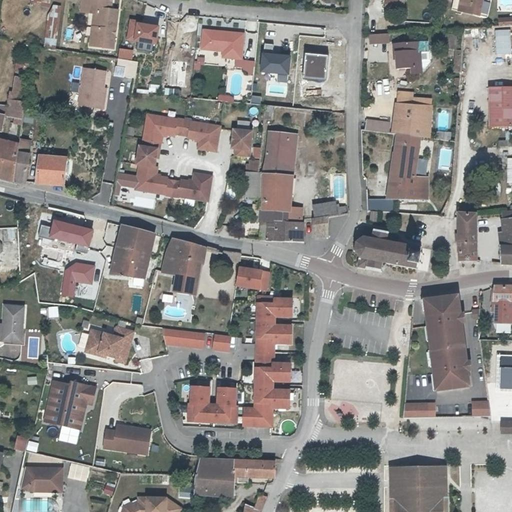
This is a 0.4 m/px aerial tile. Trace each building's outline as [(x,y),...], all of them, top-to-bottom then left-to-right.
[(93,50),(105,51),(109,47),(117,48),(118,39),(115,39),(115,33),(119,33),(121,14),(114,14),(115,3),(86,0),(85,16),(96,17),(93,50)] [(339,0),(330,0),(330,8),(338,9),(339,0)] [(465,0),(461,15),(479,20),(484,0),(465,0)] [(46,4),(46,44),(56,45),(57,5),(46,4)] [(124,40),(153,46),(158,26),(128,20),(124,40)] [(495,31),(495,55),(510,55),(510,31),(495,31)] [(205,52),(225,53),(230,54),(229,61),(244,62),(246,37),(207,33),(205,52)] [(368,34),(368,61),(387,62),(388,46),(388,35),(368,34)] [(455,49),(456,35),(443,35),(443,48),(455,49)] [(424,43),(392,45),(392,54),(394,53),(395,70),(406,70),(418,70),(423,69),(427,65),(426,52),(424,52),(424,43)] [(118,51),(115,67),(123,69),(122,76),(131,77),(136,55),(118,51)] [(174,80),(176,66),(165,65),(163,88),(179,91),(181,80),(174,80)] [(183,67),(176,66),(174,80),(181,80),(183,67)] [(100,101),(102,89),(105,73),(83,69),(78,105),(101,109),(102,101),(100,101)] [(7,100),(24,103),(25,95),(27,83),(27,81),(27,79),(12,77),(10,92),(8,92),(7,100)] [(439,97),(448,97),(448,85),(439,85),(439,97)] [(490,135),(511,134),(511,95),(490,96),(490,135)] [(317,115),(334,116),(336,105),(268,98),(267,110),(317,115)] [(24,103),(7,100),(7,101),(5,113),(5,115),(5,117),(13,118),(12,124),(21,125),(24,103)] [(393,132),(396,133),(421,135),(430,136),(432,105),(396,103),(393,132)] [(198,149),(216,151),(220,127),(192,122),(192,121),(176,119),(148,114),(143,139),(146,139),(145,146),(139,145),(136,163),(139,164),(135,189),(163,194),(179,197),(179,196),(207,201),(211,177),(194,173),(192,182),(181,180),(180,182),(166,180),(166,178),(155,176),(156,167),(154,166),(157,149),(159,149),(160,142),(161,142),(162,133),(174,136),(174,134),(189,136),(188,138),(200,140),(198,149)] [(363,120),(362,129),(384,131),(385,122),(363,120)] [(252,132),(234,130),(232,149),(236,149),(235,157),(249,158),(252,132)] [(293,176),(296,134),(268,132),(268,137),(263,137),(263,149),(266,149),(262,176),(264,176),(263,189),(267,189),(267,199),(263,199),(263,211),(269,211),(268,221),(286,222),(286,223),(288,223),(289,210),(290,176),(293,176)] [(414,185),(415,176),(421,135),(396,133),(394,151),(400,151),(399,173),(393,172),(391,188),(414,185)] [(0,178),(12,181),(12,179),(15,161),(15,160),(15,159),(16,153),(17,149),(17,145),(0,140),(0,178)] [(20,182),(23,183),(28,155),(27,155),(29,141),(18,140),(17,145),(17,149),(16,153),(15,159),(15,160),(15,161),(12,179),(12,181),(12,182),(13,182),(20,182)] [(35,183),(63,186),(66,159),(48,157),(38,156),(35,183)] [(261,178),(261,175),(259,174),(245,173),(243,197),(260,198),(261,178)] [(391,188),(390,188),(389,199),(426,198),(427,177),(415,176),(414,185),(391,188)] [(153,207),(154,193),(135,192),(134,206),(153,207)] [(315,220),(329,218),(339,216),(337,205),(312,210),(315,220)] [(288,223),(301,223),(301,210),(289,210),(288,223)] [(502,263),(511,263),(511,210),(502,212),(502,213),(502,220),(504,220),(506,244),(500,244),(502,263)] [(259,221),(268,221),(269,211),(263,211),(260,211),(259,221)] [(459,230),(459,238),(459,241),(459,256),(459,261),(476,260),(476,215),(449,213),(449,215),(449,216),(458,217),(459,230)] [(74,214),(73,222),(83,224),(108,230),(109,222),(102,221),(74,214)] [(313,236),(327,237),(329,218),(315,220),(314,220),(313,236)] [(286,222),(268,221),(259,221),(259,241),(261,242),(268,242),(298,242),(303,243),(303,224),(301,223),(288,223),(286,223),(286,222)] [(117,247),(126,249),(131,228),(128,227),(122,225),(117,247)] [(126,249),(150,254),(154,234),(131,228),(126,249)] [(360,257),(358,266),(367,269),(367,268),(380,271),(382,263),(417,269),(421,248),(398,243),(398,238),(387,236),(388,233),(374,230),(373,238),(364,237),(356,243),(355,251),(360,257)] [(166,253),(163,265),(176,267),(176,274),(174,292),(192,295),(200,247),(195,245),(173,239),(166,253)] [(124,259),(126,249),(117,247),(115,257),(124,259)] [(134,262),(131,279),(144,280),(150,254),(126,249),(124,259),(134,262)] [(241,254),(233,253),(232,261),(240,262),(240,256),(241,254)] [(124,259),(115,257),(111,277),(131,279),(134,262),(124,259)] [(176,267),(163,265),(162,271),(176,274),(176,267)] [(239,269),(236,286),(265,290),(268,273),(239,269)] [(62,299),(72,301),(73,292),(76,276),(72,275),(66,275),(62,299)] [(511,286),(494,287),(493,313),(496,313),(496,323),(511,323),(511,286)] [(424,299),(422,299),(424,310),(426,310),(428,327),(432,326),(434,340),(430,341),(431,351),(435,350),(437,366),(433,367),(436,391),(470,387),(467,370),(466,362),(461,322),(460,314),(458,295),(456,295),(450,296),(440,298),(424,299)] [(274,298),(257,298),(256,352),(273,352),(273,344),(290,344),(290,327),(280,327),(279,329),(273,329),(274,314),(280,315),(280,317),(291,318),(291,300),(274,300),(274,298)] [(3,306),(1,323),(3,324),(1,340),(19,342),(24,308),(3,306)] [(57,317),(57,306),(47,307),(48,318),(57,317)] [(114,338),(92,331),(86,352),(99,356),(100,353),(117,358),(116,361),(125,364),(134,333),(117,328),(114,338)] [(167,330),(165,344),(202,348),(204,334),(167,330)] [(230,337),(215,335),(213,350),(228,351),(230,337)] [(256,355),(255,409),(250,409),(250,424),(271,425),(271,410),(271,408),(288,408),(289,391),(278,391),(278,393),(272,393),(272,379),(278,379),(278,382),(289,382),(290,365),(272,364),(273,356),(256,355)] [(57,440),(76,444),(85,405),(91,406),(95,388),(51,377),(40,422),(60,426),(57,440)] [(208,399),(208,389),(191,388),(191,405),(189,405),(188,421),(235,424),(236,407),(234,407),(235,390),(218,389),(218,400),(220,400),(220,406),(205,405),(206,399),(208,399)] [(489,402),(472,403),(473,417),(489,416),(491,416),(490,412),(489,402)] [(426,404),(404,405),(403,418),(426,418),(426,404)] [(243,407),(236,407),(235,424),(243,424),(243,407)] [(511,420),(501,421),(502,431),(511,430),(511,420)] [(146,456),(150,429),(114,424),(113,430),(103,428),(100,449),(146,456)] [(16,451),(26,452),(29,441),(19,439),(16,451)] [(234,498),(234,482),(248,483),(248,478),(275,478),(276,462),(200,460),(194,478),(194,495),(234,498)] [(70,462),(66,478),(85,482),(89,466),(70,462)] [(61,493),(61,467),(21,467),(21,493),(61,493)] [(388,511),(391,511),(391,478),(395,478),(396,474),(399,472),(404,471),(410,470),(412,470),(417,469),(423,470),(428,470),(433,472),(439,473),(439,478),(443,478),(443,511),(446,511),(445,467),(388,467),(388,511)] [(443,511),(443,478),(439,478),(439,473),(433,472),(428,470),(423,470),(417,469),(412,470),(410,470),(404,471),(399,472),(396,474),(395,478),(391,478),(391,511),(443,511)] [(112,496),(114,485),(105,483),(102,494),(112,496)] [(242,511),(261,511),(268,497),(260,495),(254,508),(244,505),(242,511)] [(178,511),(180,510),(165,499),(138,498),(138,503),(132,506),(126,508),(124,511),(178,511)]
